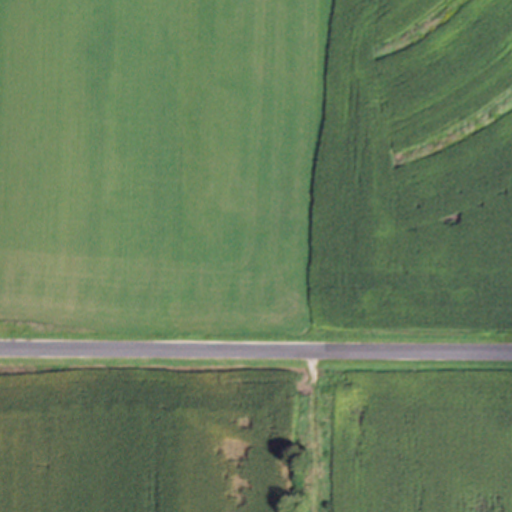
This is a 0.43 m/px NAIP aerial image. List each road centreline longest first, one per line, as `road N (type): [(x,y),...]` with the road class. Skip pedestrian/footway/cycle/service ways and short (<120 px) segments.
road 1 (residential): [(0,348),(511,354)]
road 2 (residential): [(326,511),(328,352)]
